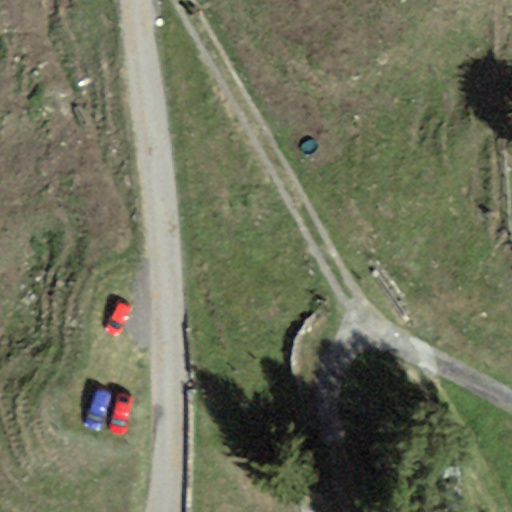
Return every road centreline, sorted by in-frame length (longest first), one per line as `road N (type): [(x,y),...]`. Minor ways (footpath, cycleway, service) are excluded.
road 1 (track): [(150,511),(161,259),(130,0)]
road 2 (track): [(341,511),(321,395),(349,369),(440,372),(511,409)]
road 3 (track): [(440,372),(476,470),(502,511)]
